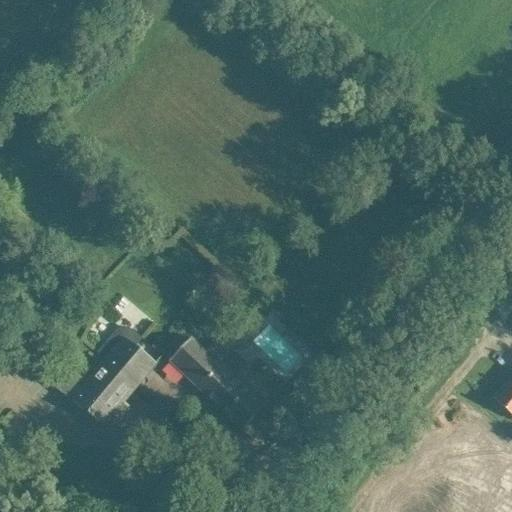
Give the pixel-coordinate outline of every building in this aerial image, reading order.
[(255,346),(297,380),(321,351),(279,317),(255,346)] [(55,381),(51,385),(62,394),(71,401),(103,426),(111,416),(117,421),(128,407),(122,403),(155,364),(141,354),(142,352),(143,350),(144,348),(144,346),(144,344),(143,342),(142,340),(127,328),(125,328),(123,328),(121,328),(119,328),(117,329),(115,330),(114,331),(96,354),(97,354),(87,367),(74,357),(55,381)] [(190,339),(169,361),(241,430),(242,430),(253,440),(274,418),(263,408),(233,380),(243,370),(214,343),(205,352),(190,339)] [(511,375),(491,398),(511,416),(511,375)] [(235,511),(245,503),(219,477),(204,492),(223,511),(235,511)]
